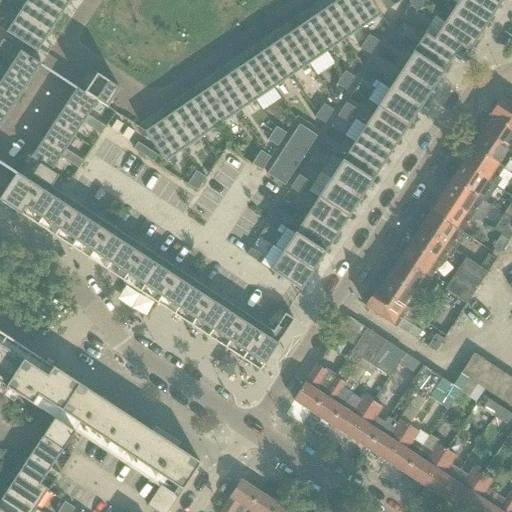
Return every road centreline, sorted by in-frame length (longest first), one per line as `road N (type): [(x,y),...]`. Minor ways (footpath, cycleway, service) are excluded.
road 1 (residential): [(250,430),(468,98),(511,73)]
road 2 (residential): [(250,430),(131,353),(76,288),(0,238)]
road 3 (residential): [(372,511),(250,430)]
